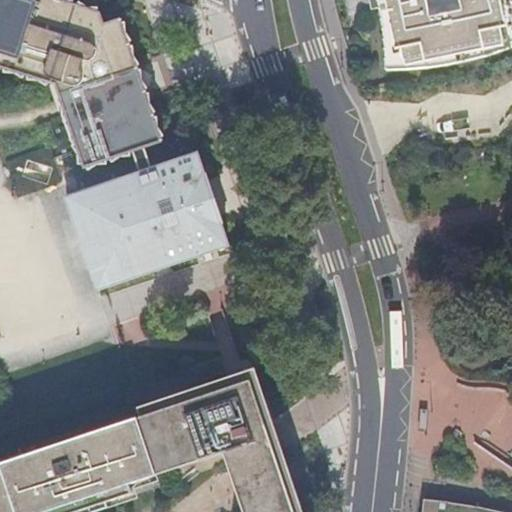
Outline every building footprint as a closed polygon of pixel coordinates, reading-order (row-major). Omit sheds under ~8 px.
[(131,148),(142,144),(159,138),(146,103),(131,60),(120,29),(105,35),(99,19),(40,0),(0,0),(0,61),(59,81),(65,97),(87,163),(131,148)] [(377,0),(381,14),(384,69),(431,68),(459,63),(489,55),(511,47),(511,5),(510,0),(377,0)] [(142,144),(131,148),(139,172),(150,168),(142,144)] [(197,152),(150,168),(139,172),(84,190),(67,196),(82,240),(98,288),(229,245),(212,197),(197,152)] [(47,184),(53,168),(28,160),(22,176),(47,184)] [(304,511),(279,438),(254,364),(218,377),(135,407),(138,417),(158,475),(223,452),(232,478),(243,511),(304,511)] [(0,511),(77,511),(133,493),(130,484),(158,475),(138,417),(84,436),(83,434),(29,453),(30,455),(0,465),(0,511)]
